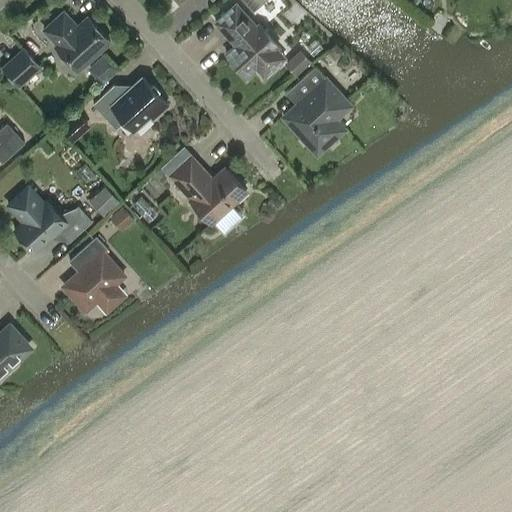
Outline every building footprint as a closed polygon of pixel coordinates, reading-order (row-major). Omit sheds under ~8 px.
[(226,52),(246,75),(256,66),(264,75),(284,57),(276,48),(279,46),(258,23),(256,25),(236,3),(215,21),(235,44),(226,52)] [(63,11),(44,28),(58,43),(56,45),(78,69),(109,40),(87,16),(77,25),(63,11)] [(24,47),(3,66),(19,84),(40,65),(24,47)] [(295,74),(310,60),(300,48),(284,62),(295,74)] [(103,53),(88,68),(102,83),(118,68),(103,53)] [(344,128),(335,118),(351,105),(346,100),(315,65),(285,92),(296,103),(283,115),(317,153),(344,128)] [(114,83),(93,102),(116,127),(124,119),(133,128),(149,114),(152,117),(167,103),(142,76),(123,94),(114,83)] [(73,140),(90,125),(78,111),(61,126),(73,140)] [(0,158),(2,161),(24,141),(7,122),(0,127),(0,158)] [(191,197),(190,198),(211,222),(246,190),(224,166),(212,178),(190,155),(170,174),(191,197)] [(163,166),(153,174),(158,179),(167,171),(163,166)] [(69,239),(91,219),(80,206),(65,219),(47,199),(44,201),(28,184),(8,203),(23,220),(14,229),(34,250),(58,228),(69,239)] [(118,200),(105,185),(89,200),(102,215),(118,200)] [(122,205),(110,216),(122,229),(134,218),(122,205)] [(113,283),(123,274),(102,251),(107,247),(96,235),(69,260),(79,271),(64,284),(85,308),(97,297),(106,308),(123,293),(113,283)] [(3,370),(29,346),(9,325),(0,333),(0,376),(5,372),(3,370)]
